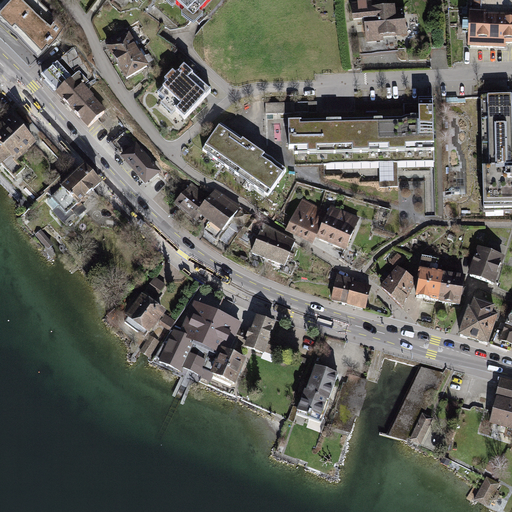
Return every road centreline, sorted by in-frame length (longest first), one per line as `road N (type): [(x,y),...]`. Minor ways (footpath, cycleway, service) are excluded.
road 1 (primary): [(411,340),(282,302),(212,270),(127,198),(0,62)]
road 2 (residential): [(176,152),(240,94),(511,69)]
road 3 (residential): [(176,152),(226,195),(373,288),(411,340)]
road 4 (residential): [(68,0),(115,85),(176,152)]
